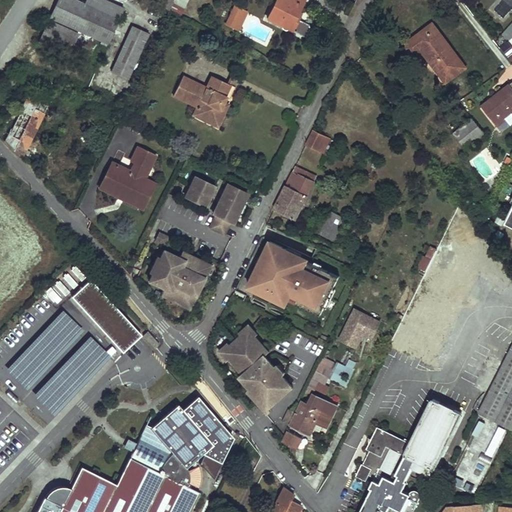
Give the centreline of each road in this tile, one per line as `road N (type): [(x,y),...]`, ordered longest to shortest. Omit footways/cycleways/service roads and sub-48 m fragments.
road 1 (residential): [(369,0),(209,319),(184,350)]
road 2 (residential): [(184,350),(0,146)]
road 3 (residential): [(315,511),(184,350)]
